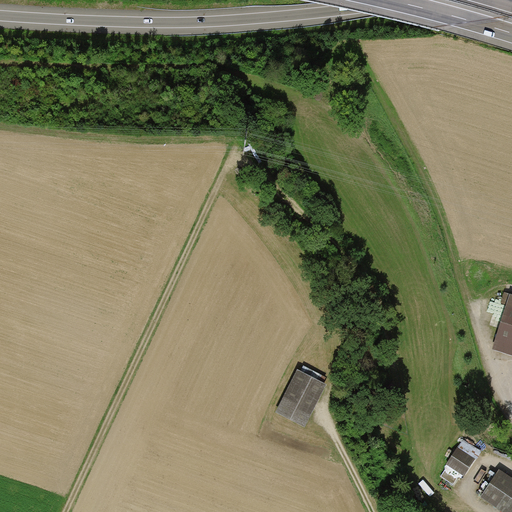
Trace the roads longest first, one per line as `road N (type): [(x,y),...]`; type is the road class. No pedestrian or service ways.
road 1 (motorway): [(0,16),(191,23),(407,0)]
road 2 (track): [(229,158),(65,511)]
road 3 (motorway): [(387,0),(511,32)]
